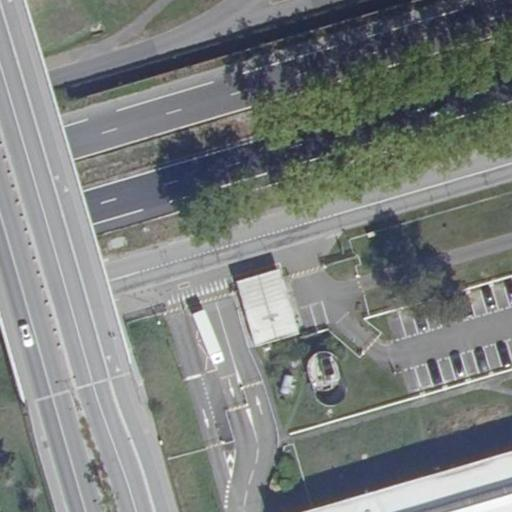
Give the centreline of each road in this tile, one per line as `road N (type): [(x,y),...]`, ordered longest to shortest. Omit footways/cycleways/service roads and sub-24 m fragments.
road 1 (primary): [(0,231),(511,78)]
road 2 (primary): [(511,10),(0,162)]
road 3 (residential): [(0,314),(511,163)]
road 4 (tertiary): [(0,224),(86,511)]
road 5 (primary): [(224,22),(0,91)]
